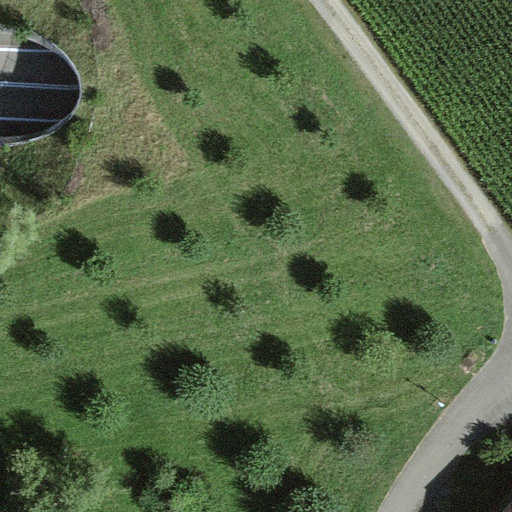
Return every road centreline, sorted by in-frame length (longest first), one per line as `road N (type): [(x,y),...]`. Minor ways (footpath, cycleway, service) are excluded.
road 1 (trunk): [(511,170),(214,102),(0,86)]
road 2 (track): [(320,0),(511,281)]
road 3 (residential): [(400,511),(446,444),(511,371)]
